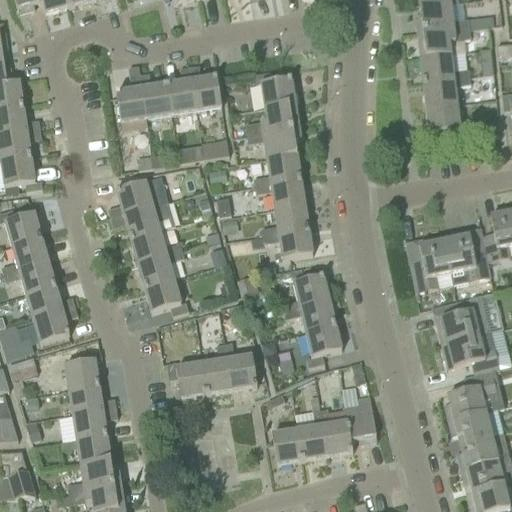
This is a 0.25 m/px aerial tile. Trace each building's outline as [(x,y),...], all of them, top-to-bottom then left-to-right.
[(12,0),(14,4),(18,19),(34,14),(33,10),(41,7),(39,0),(12,0)] [(45,19),(69,12),(65,0),(39,0),(41,7),(45,19)] [(65,0),(69,12),(94,5),(92,0),(65,0)] [(170,0),(173,10),(197,4),(196,0),(170,0)] [(417,0),(419,12),(457,8),(455,0),(417,0)] [(450,9),(457,8),(419,12),(421,26),(415,27),(416,38),(469,32),(468,25),(468,24),(452,26),(450,9)] [(480,23),(468,24),(468,25),(469,32),(469,34),(481,33),(480,23)] [(449,47),(470,44),(469,34),(469,32),(416,38),(419,63),(450,59),(449,47)] [(498,65),(511,63),(511,49),(496,51),(498,65)] [(482,81),(493,80),(491,55),(479,56),(482,81)] [(468,75),(452,77),(450,59),(419,63),(422,88),(469,83),(468,75)] [(9,73),(4,74),(3,64),(0,64),(0,90),(19,87),(12,88),(9,73)] [(216,82),(201,85),(198,71),(189,73),(196,117),(221,113),(216,82)] [(145,124),(137,72),(128,74),(131,95),(115,98),(122,138),(147,134),(145,124)] [(149,79),(139,80),(138,72),(137,72),(145,124),(171,120),(166,90),(151,92),(149,79)] [(171,120),(196,117),(189,73),(179,74),(181,88),(166,90),(171,120)] [(291,84),(271,87),(270,78),(253,80),(255,90),(260,89),(264,114),(295,109),(291,84)] [(482,81),(469,83),(470,90),(481,89),(485,91),(494,90),(493,80),(482,81)] [(454,92),(470,90),(469,83),(422,88),(426,114),(456,110),(454,92)] [(0,115),(23,112),(20,96),(19,87),(0,90),(0,115)] [(511,104),(509,104),(509,99),(501,100),(503,116),(510,116),(511,133),(511,104)] [(246,142),(298,134),(295,109),(264,114),(266,126),(244,130),(246,142)] [(465,134),(459,135),(456,110),(426,114),(429,139),(448,136),(449,144),(466,142),(465,134)] [(38,126),(25,128),(23,112),(0,115),(0,141),(40,135),(38,126)] [(294,146),(300,145),(298,134),(246,142),(247,150),(263,147),(266,165),(296,160),(294,146)] [(28,147),(41,145),(40,135),(0,141),(0,167),(30,162),(28,147)] [(203,166),(228,162),(225,146),(200,149),(203,166)] [(152,174),(164,172),(163,159),(150,161),(152,174)] [(254,192),(300,185),(296,160),(266,165),(269,182),(253,185),(254,192)] [(137,176),(152,174),(150,161),(135,163),(137,176)] [(41,186),(34,187),(30,162),(0,167),(0,193),(3,193),(4,200),(18,198),(17,191),(25,190),(26,197),(42,194),(41,186)] [(222,176),(208,178),(210,190),(224,188),(222,176)] [(274,215),(304,210),(300,185),(254,192),(256,200),(271,198),(274,215)] [(110,224),(153,211),(146,187),(115,196),(120,211),(107,215),(110,224)] [(218,224),(230,222),(227,204),(215,206),(218,224)] [(157,226),(173,222),(168,207),(153,211),(110,224),(112,234),(125,230),(129,245),(160,236),(157,226)] [(264,242),(308,235),(304,210),(274,215),(276,231),(263,233),(264,242)] [(34,218),(15,224),(12,215),(0,218),(0,228),(2,228),(9,252),(41,243),(34,218)] [(511,216),(490,221),(493,239),(482,242),(487,268),(510,263),(508,253),(511,251),(511,216)] [(281,265),(312,260),(308,235),(264,242),(265,250),(279,248),(281,265)] [(180,248),(165,253),(160,236),(129,245),(136,269),(183,256),(180,248)] [(468,236),(443,241),(450,278),(453,290),(490,283),(487,268),(482,242),(470,244),(468,236)] [(206,250),(219,246),(217,238),(204,242),(206,250)] [(422,270),(410,272),(415,298),(438,293),(436,281),(450,278),(443,241),(418,246),(422,270)] [(264,242),(250,244),(252,253),(265,251),(265,250),(264,242)] [(3,280),(48,267),(41,243),(9,252),(14,270),(1,273),(3,280)] [(169,268),(185,263),(183,256),(136,269),(143,294),(174,285),(169,268)] [(23,301),(55,292),(48,267),(3,280),(6,288),(19,284),(23,301)] [(283,317),(329,306),(322,281),(291,289),(295,306),(281,310),(283,317)] [(241,303),(257,298),(252,282),(236,287),(241,303)] [(186,307),(181,309),(174,285),(143,294),(151,318),(170,313),(172,321),(189,317),(186,307)] [(72,303),(59,306),(55,292),(23,301),(31,325),(75,313),(72,303)] [(441,351),(490,339),(480,301),(455,307),(458,319),(434,325),(441,351)] [(304,339),(335,331),(329,306),(283,317),(285,326),(299,322),(304,339)] [(65,325),(77,322),(75,313),(31,325),(38,350),(69,341),(65,325)] [(256,334),(266,332),(263,323),(254,325),(256,334)] [(15,331),(0,334),(0,349),(5,367),(24,361),(33,358),(29,344),(20,347),(17,337),(15,331)] [(322,360),(341,356),(335,331),(304,339),(310,363),(305,365),(307,374),(324,369),(322,360)] [(490,339),(441,351),(447,375),(470,370),(473,381),(462,384),(499,375),(511,372),(508,359),(502,335),(490,339)] [(252,361),(233,364),(231,348),(224,350),(231,396),(256,392),(252,361)] [(206,400),(231,396),(224,350),(216,351),(218,366),(201,369),(206,400)] [(94,366),(101,365),(100,357),(79,360),(81,368),(63,371),(67,397),(99,392),(94,366)] [(176,368),(166,369),(169,386),(178,384),(181,404),(206,400),(201,369),(176,373),(176,368)] [(1,375),(2,374),(2,373),(0,374),(0,399),(8,397),(1,375)] [(491,377),(499,375),(462,384),(465,396),(447,400),(448,406),(444,407),(443,409),(448,427),(485,418),(481,403),(496,400),(491,377)] [(114,404),(101,406),(99,392),(67,397),(71,422),(116,415),(114,404)] [(267,415),(284,407),(281,400),(266,407),(267,415)] [(0,424),(10,424),(4,402),(0,402),(0,424)] [(36,402),(25,404),(27,414),(37,412),(36,402)] [(360,450),(376,447),(369,402),(356,405),(344,406),(352,458),(350,446),(359,445),(360,450)] [(327,462),(352,458),(344,406),(343,407),(344,416),(326,419),(326,415),(319,416),(327,462)] [(104,426),(117,424),(116,415),(71,422),(74,445),(75,448),(107,443),(104,426)] [(301,466),(327,462),(319,416),(309,418),(311,433),(297,435),(301,466)] [(461,450),(491,442),(485,418),(448,427),(451,440),(453,442),(457,441),(459,441),(461,450)] [(0,424),(0,447),(17,447),(10,424),(0,424)] [(276,470),(301,466),(297,435),(271,439),(276,470)] [(462,475),(497,466),(491,442),(461,450),(463,458),(461,458),(462,458),(458,459),(456,462),(459,474),(462,475)] [(79,474),(111,469),(107,443),(75,448),(76,453),(79,474)] [(61,447),(59,447),(61,455),(76,453),(75,448),(74,445),(61,447)] [(26,478),(26,477),(20,458),(0,459),(0,476),(0,482),(15,481),(26,478)] [(462,475),(460,478),(466,500),(503,491),(511,488),(511,476),(509,464),(497,466),(462,475)] [(118,479),(112,480),(111,469),(79,474),(81,488),(66,491),(68,501),(56,503),(56,504),(121,494),(118,479)] [(13,505),(35,503),(28,477),(26,477),(26,478),(15,481),(0,482),(0,483),(7,483),(13,505)] [(511,511),(511,503),(507,505),(503,491),(466,500),(468,511),(511,511)] [(90,511),(123,511),(121,494),(56,504),(57,511),(69,509),(69,511),(84,509),(89,509),(90,511)]
